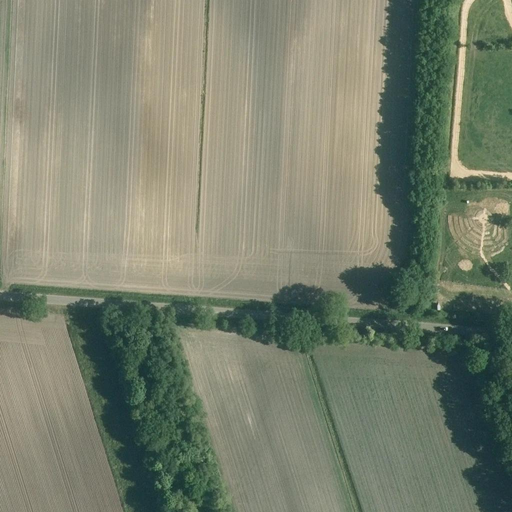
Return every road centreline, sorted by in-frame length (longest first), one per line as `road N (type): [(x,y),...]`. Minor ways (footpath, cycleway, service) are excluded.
road 1 (unclassified): [(511,334),(0,295)]
road 2 (track): [(179,511),(121,304)]
